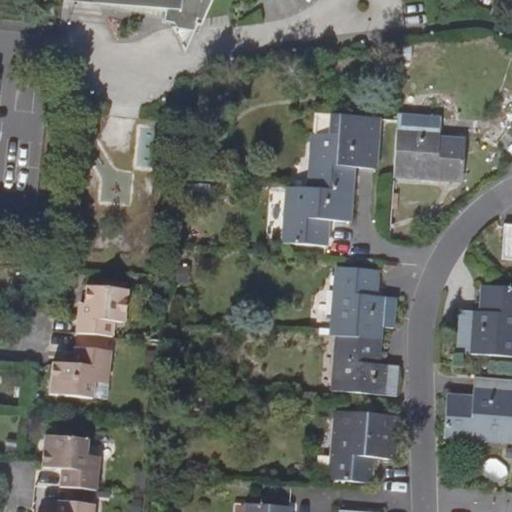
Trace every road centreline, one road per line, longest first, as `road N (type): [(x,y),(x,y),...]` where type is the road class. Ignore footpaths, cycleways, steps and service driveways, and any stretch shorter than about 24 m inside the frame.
road 1 (residential): [(440,261),(420,326),(424,504)]
road 2 (residential): [(440,261),(379,247),(366,235),(364,176)]
